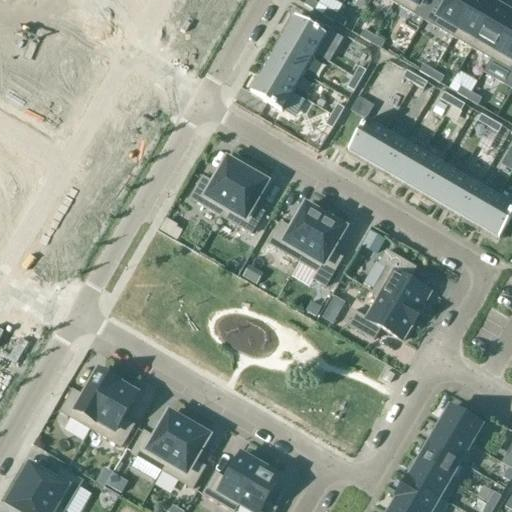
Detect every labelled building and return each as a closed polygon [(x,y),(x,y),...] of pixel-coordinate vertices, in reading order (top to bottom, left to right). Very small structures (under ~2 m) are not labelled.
[(8,0),(0,0),(0,7),(6,11),(11,1),(8,0)] [(53,0),(47,0),(43,7),(52,13),(58,2),(53,0)] [(101,0),(83,0),(79,8),(115,28),(124,13),(101,0)] [(101,0),(124,13),(131,0),(101,0)] [(308,0),(304,7),(315,13),(318,6),(308,0)] [(396,0),(393,5),(414,17),(423,0),(396,0)] [(448,0),(432,28),(453,40),(476,0),(448,0)] [(480,0),(476,0),(453,40),(471,51),(496,8),(484,1),(484,2),(480,0)] [(11,1),(6,11),(16,17),(22,7),(11,1)] [(43,7),(37,18),(46,23),(52,13),(43,7)] [(79,8),(70,23),(106,44),(115,28),(79,8)] [(496,8),(471,51),(490,61),(511,23),(511,18),(508,16),(508,15),(496,8)] [(326,11),(322,18),(333,24),(337,17),(326,11)] [(337,17),(333,24),(343,30),(347,23),(337,17)] [(295,20),(284,39),(315,57),(326,38),(307,27),(307,26),(306,26),(295,20)] [(70,23),(61,39),(97,59),(106,44),(70,23)] [(511,23),(490,61),(482,75),(511,92),(511,23)] [(31,28),(25,39),(34,44),(40,34),(31,28)] [(364,33),(360,39),(370,46),(374,39),(364,33)] [(25,39),(19,49),(28,54),(34,44),(25,39)] [(61,39),(52,54),(87,75),(97,59),(61,39)] [(284,39),(273,58),(304,76),(315,57),(284,39)] [(374,39),(370,46),(380,52),(384,45),(374,39)] [(52,54),(43,70),(78,91),(87,75),(52,54)] [(273,58),(262,76),(293,95),(304,76),(273,58)] [(13,59),(7,70),(16,75),(22,65),(13,59)] [(423,67),(419,74),(430,80),(434,73),(423,67)] [(359,69),(353,79),(360,84),(366,73),(359,69)] [(7,70),(1,80),(10,85),(16,75),(7,70)] [(43,70),(34,85),(69,106),(78,91),(43,70)] [(407,73),(403,80),(413,86),(417,79),(407,73)] [(434,73),(430,80),(440,86),(444,79),(434,73)] [(262,76),(251,96),(262,102),(262,103),(263,103),(282,114),(293,95),(262,76)] [(353,79),(347,90),(354,94),(360,84),(353,79)] [(417,79),(413,86),(423,92),(427,85),(417,79)] [(34,85),(26,102),(60,123),(69,106),(34,85)] [(461,89),(457,96),(466,102),(470,95),(461,89)] [(444,95),(440,102),(450,108),(454,101),(444,95)] [(470,95),(466,102),(477,108),(481,101),(470,95)] [(359,99),(351,113),(366,122),(374,108),(359,99)] [(454,101),(450,108),(461,114),(465,107),(454,101)] [(438,103),(432,113),(441,118),(447,108),(438,103)] [(337,107),(331,117),(338,121),(344,111),(337,107)] [(331,117),(325,127),(332,131),(338,121),(331,117)] [(481,117),(477,124),(488,130),(492,123),(481,117)] [(355,142),(348,153),(368,164),(386,133),(366,122),(355,141),(354,142),(355,142)] [(492,123),(488,130),(498,136),(502,129),(492,123)] [(386,133),(368,164),(386,175),(404,144),(386,133)] [(404,144),(386,175),(405,186),(423,155),(404,144)] [(423,155),(405,186),(424,197),(442,166),(423,155)] [(202,179),(190,201),(220,219),(247,174),(245,173),(227,163),(214,186),(202,179)] [(442,166),(424,197),(442,208),(460,176),(442,166)] [(247,174),(220,219),(251,237),(264,215),(253,208),(266,185),(248,175),(248,174),(247,174)] [(460,176),(442,208),(461,218),(479,187),(460,176)] [(0,181),(0,203),(10,209),(19,193),(0,181)] [(479,187),(461,218),(480,229),(498,198),(479,187)] [(511,206),(498,198),(480,229),(499,240),(505,229),(506,230),(506,229),(511,218),(511,206)] [(0,203),(0,224),(0,225),(10,209),(0,203)] [(281,225),(268,247),(299,264),(325,219),(324,218),(324,219),(305,208),(292,231),(281,225)] [(325,219),(299,264),(317,275),(313,282),(325,289),(342,260),(331,254),(344,231),(326,220),(325,219)] [(165,223),(159,233),(177,243),(182,234),(165,223)] [(371,233),(364,246),(378,254),(385,241),(371,233)] [(386,270),(373,293),(379,297),(418,320),(423,310),(422,309),(431,294),(409,282),(415,270),(387,253),(379,266),(386,270)] [(352,313),(345,326),(373,342),(380,331),(402,344),(411,329),(412,330),(418,320),(379,297),(366,321),(352,313)] [(311,304),(306,312),(316,318),(321,310),(311,304)] [(328,309),(322,320),(333,326),(339,315),(328,309)] [(72,392),(60,414),(90,432),(118,385),(98,374),(83,399),(72,392)] [(118,385),(90,432),(121,450),(134,428),(123,422),(137,397),(133,395),(134,395),(119,386),(118,385)] [(444,423),(440,430),(470,447),(481,427),(450,409),(443,422),(444,423)] [(144,434),(131,455),(162,473),(189,427),(187,426),(187,427),(169,416),(155,440),(144,434)] [(189,427),(162,473),(192,491),(205,469),(194,463),(208,439),(190,428),(189,427)] [(434,441),(430,447),(460,464),(466,468),(477,451),(470,447),(440,430),(439,429),(433,440),(434,441)] [(511,445),(511,446),(501,465),(509,469),(511,471),(511,445)] [(425,453),(418,464),(449,482),(460,464),(430,447),(426,454),(425,453)] [(215,475),(202,497),(228,511),(235,511),(239,506),(238,506),(260,469),(259,468),(258,468),(240,458),(226,482),(215,475)] [(413,476),(409,482),(439,500),(446,504),(456,486),(449,482),(418,464),(412,475),(413,476)] [(19,486),(18,487),(60,511),(65,511),(82,484),(60,471),(54,482),(30,468),(19,486)] [(260,469),(238,506),(239,506),(249,511),(275,511),(276,511),(265,504),(279,480),(261,470),(261,469),(260,469)] [(511,471),(509,469),(503,480),(510,484),(511,479),(511,471)] [(114,476),(107,488),(121,496),(127,484),(114,476)] [(408,481),(398,499),(419,511),(445,511),(449,506),(446,504),(439,500),(409,482),(408,482),(408,481)] [(18,489),(7,507),(15,511),(60,511),(18,487),(17,489),(18,489)] [(494,494),(488,505),(495,509),(501,498),(494,494)] [(393,511),(392,511),(419,511),(398,499),(397,500),(397,501),(392,510),(393,511)]
